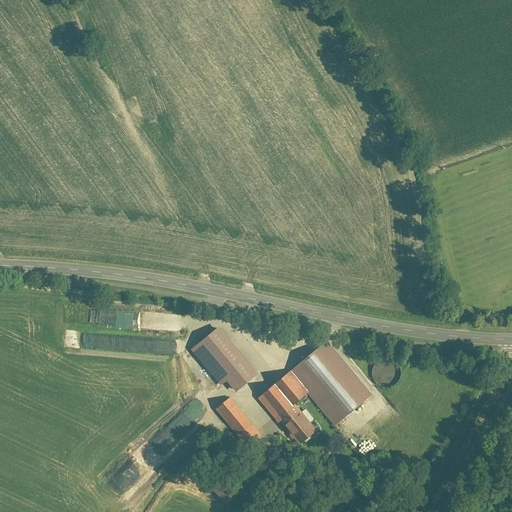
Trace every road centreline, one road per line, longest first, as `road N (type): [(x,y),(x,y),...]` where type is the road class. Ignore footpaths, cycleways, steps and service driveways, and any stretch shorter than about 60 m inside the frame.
road 1 (tertiary): [(0,267),(112,276),(383,328),(511,341)]
road 2 (residential): [(443,511),(511,390)]
